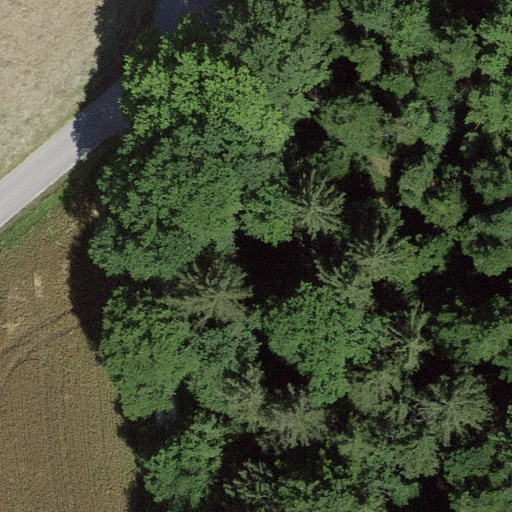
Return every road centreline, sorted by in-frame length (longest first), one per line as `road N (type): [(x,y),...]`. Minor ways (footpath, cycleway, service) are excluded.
road 1 (track): [(169,511),(149,423),(126,222),(151,42)]
road 2 (unclassified): [(0,169),(119,60),(225,0)]
